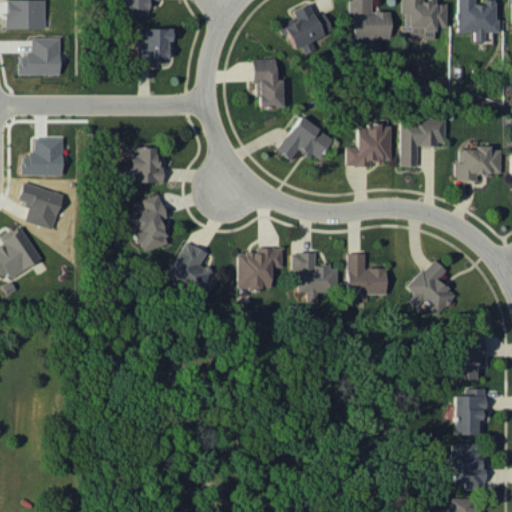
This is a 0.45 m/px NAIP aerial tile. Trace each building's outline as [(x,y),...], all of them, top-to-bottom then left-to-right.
[(42,27),(42,0),(4,0),(5,27),(42,27)] [(121,0),(121,16),(147,16),(146,0),(121,0)] [(387,11),(368,10),(368,0),(346,0),(346,13),(351,13),(350,37),(387,38),(387,11)] [(398,0),(398,13),(403,13),(404,26),(409,26),(409,37),(433,37),(432,27),(444,26),(444,3),(433,3),(433,0),(421,0),(420,0),(398,0)] [(455,0),(455,31),(472,31),(472,40),(483,40),(483,31),(495,31),(495,0),(455,0)] [(311,16),(305,2),(290,9),(293,16),(275,24),(280,34),(285,32),(292,49),(299,45),(302,53),(312,48),(308,40),(330,30),(321,12),(311,16)] [(170,27),(136,28),(136,63),(158,63),(158,58),(166,58),(166,40),(170,40),(170,27)] [(58,73),(57,37),(29,37),(29,53),(16,53),(16,74),(58,73)] [(254,107),(281,106),(280,78),(274,78),(273,58),(252,58),(254,107)] [(330,138),(298,115),(275,149),(288,159),(296,148),(314,161),(330,138)] [(398,165),(415,165),(415,144),(443,144),(442,117),(413,117),(414,123),(398,123),(398,165)] [(388,160),(388,125),(355,124),(354,146),(344,146),(344,165),(369,165),(369,160),(388,160)] [(19,174),(60,174),(60,137),(30,136),(30,156),(19,156),(19,174)] [(160,183),(161,165),(155,165),(155,147),(129,146),(129,164),(123,164),(122,182),(160,183)] [(498,149),(488,149),(488,147),(457,147),(457,162),(452,162),(452,180),(474,180),(474,173),(497,173),(498,149)] [(60,193),(21,181),(15,201),(27,204),(22,221),(50,229),(60,193)] [(140,251),(167,242),(159,219),(164,217),(156,193),(140,199),(143,208),(128,213),(140,251)] [(0,273),(4,271),(8,277),(38,259),(18,224),(0,234),(0,239),(2,243),(0,243),(0,273)] [(203,299),(217,274),(198,263),(205,252),(184,240),(163,276),(203,299)] [(280,248),(254,247),(254,252),(236,251),(235,287),(268,288),(269,267),(279,267),(280,248)] [(296,292),(304,292),(304,300),(315,300),(315,291),(335,291),(335,265),(312,264),(313,252),(289,252),(289,269),(296,269),(296,292)] [(443,270),(430,258),(404,286),(412,294),(407,300),(414,307),(420,300),(435,314),(453,295),(435,278),(443,270)] [(452,379),(476,378),(475,358),(483,357),(482,329),(470,329),(470,337),(450,338),(452,379)] [(451,394),(451,434),(479,434),(479,409),(483,409),(482,387),(462,387),(462,394),(451,394)] [(449,482),(462,482),(462,489),(481,489),(481,442),(449,442),(449,482)] [(474,511),(475,497),(449,497),(448,511),(474,511)]
